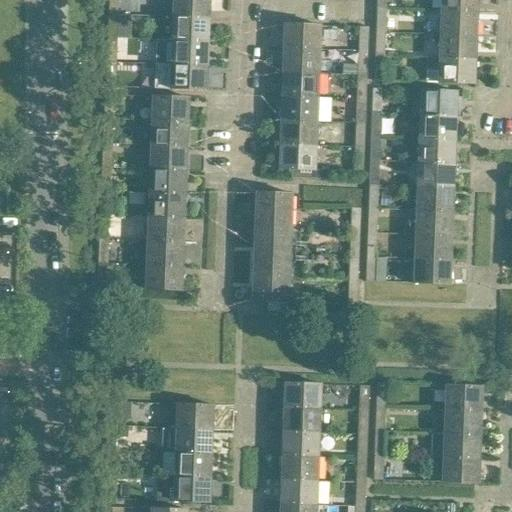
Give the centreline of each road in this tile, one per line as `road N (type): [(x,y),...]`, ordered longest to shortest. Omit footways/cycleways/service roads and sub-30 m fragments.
road 1 (residential): [(47,389),(47,0)]
road 2 (residential): [(50,511),(47,389)]
